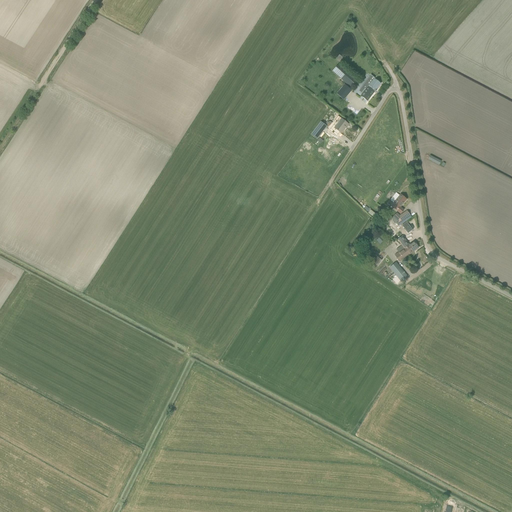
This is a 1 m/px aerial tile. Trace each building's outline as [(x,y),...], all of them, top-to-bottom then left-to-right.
[(339,63),(332,71),(351,88),(358,80),(339,63)] [(381,84),(377,81),(371,76),(359,91),(361,93),(364,90),(364,91),(360,96),(367,101),(381,84)] [(337,94),(344,100),(352,91),(345,85),(337,94)] [(348,124),(344,121),(342,119),(334,128),(341,133),(348,124)] [(321,121),(311,134),(317,139),(327,126),(321,121)] [(329,147),(325,152),(328,154),(329,153),(332,156),(335,152),(329,147)] [(428,159),(439,165),(441,161),(430,155),(428,159)] [(396,199),(391,206),(401,214),(404,210),(400,207),(407,199),(403,196),(402,197),(400,195),(399,195),(396,193),(393,196),(396,199)] [(370,210),(368,213),(372,216),(375,218),(377,215),(374,213),(370,210)] [(393,217),(399,222),(410,215),(407,211),(400,216),(397,213),(393,217)] [(388,224),(384,228),(393,237),(397,233),(388,224)] [(402,236),(398,239),(402,245),(409,255),(418,248),(414,242),(409,245),(402,236)] [(395,255),(397,257),(400,261),(409,255),(402,245),(396,250),(399,253),(395,255)] [(372,262),(371,263),(377,267),(382,260),(377,257),(376,256),(374,260),(372,262)] [(396,262),(389,268),(401,282),(407,276),(396,262)] [(413,279),(415,283),(425,277),(423,274),(413,279)]
